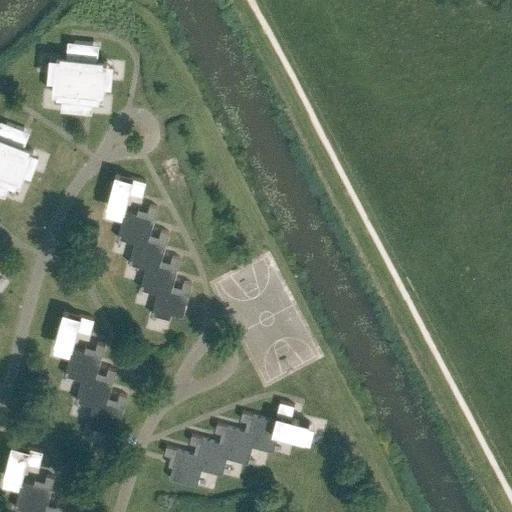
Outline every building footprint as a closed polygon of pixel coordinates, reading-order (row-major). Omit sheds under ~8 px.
[(80,77),(83,42),(74,41),(73,51),(67,50),(66,57),(56,56),(54,74),(80,77)] [(93,43),(83,42),(80,77),(105,80),(107,62),(97,61),(98,54),(92,53),(93,43)] [(76,112),(80,77),(54,74),(52,92),(62,93),(62,100),(68,101),(67,111),(76,112)] [(104,98),(105,80),(80,77),(76,112),(86,113),(87,103),(93,104),(94,97),(104,98)] [(0,157),(3,158),(15,125),(6,122),(3,131),(0,130),(0,157)] [(24,129),(15,125),(3,158),(27,167),(33,151),(24,147),(26,140),(20,138),(24,129)] [(20,184),(27,167),(3,158),(0,164),(0,190),(2,185),(8,187),(11,181),(20,184)] [(107,205),(125,209),(130,191),(143,195),(146,181),(116,172),(107,205)] [(147,215),(125,209),(117,237),(134,242),(136,235),(149,238),(158,207),(150,204),(147,215)] [(158,241),(149,238),(136,235),(134,242),(129,262),(146,267),(148,260),(160,264),(169,232),(161,230),(158,241)] [(169,266),(160,264),(148,260),(146,267),(140,288),(157,292),(159,286),(172,289),(180,257),(172,255),(169,266)] [(182,316),(189,294),(192,283),(184,281),(181,292),(172,289),(159,286),(157,292),(151,313),(169,318),(171,313),(182,316)] [(54,342),(72,347),(77,329),(90,332),(93,319),(63,310),(54,342)] [(72,347),(65,374),(82,379),(83,372),(96,376),(105,344),(97,342),(94,353),(72,347)] [(105,378),(96,376),(83,372),(82,379),(76,400),(93,405),(94,398),(107,401),(116,370),(108,368),(105,378)] [(116,404),(107,401),(94,398),(93,405),(87,425),(105,430),(106,425),(118,428),(127,395),(119,393),(116,404)] [(280,401),(275,419),(276,420),(273,431),(278,433),(304,440),(309,422),(291,417),(295,404),(280,401)] [(243,411),(241,419),(251,422),(249,431),(246,444),(252,445),(273,451),(278,433),(273,431),(276,420),(275,419),(243,411)] [(246,444),(249,431),(217,422),(215,430),(226,433),(224,442),(220,455),(227,457),(248,462),(252,445),(246,444)] [(220,455),(224,442),(192,434),(190,442),(201,445),(198,454),(195,466),(202,468),(222,474),(227,457),(220,455)] [(3,475),(22,480),(26,462),(39,465),(42,451),(12,443),(3,475)] [(197,485),(202,468),(195,466),(198,454),(166,445),(164,453),(175,456),(169,478),(197,485)] [(43,485),(22,480),(14,507),(31,511),(33,505),(46,508),(54,476),(46,474),(43,485)] [(55,511),(46,508),(33,505),(31,511),(63,511),(66,502),(58,500),(55,511)]
